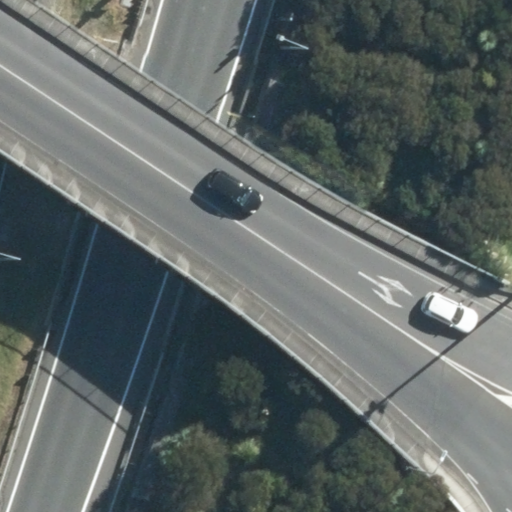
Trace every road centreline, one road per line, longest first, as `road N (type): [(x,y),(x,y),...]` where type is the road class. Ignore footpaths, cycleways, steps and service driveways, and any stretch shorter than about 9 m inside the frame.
road 1 (motorway): [(213,0),(46,511)]
road 2 (secondary): [(511,447),(248,238)]
road 3 (secondary): [(0,74),(248,238)]
road 4 (secondary): [(248,238),(511,354)]
